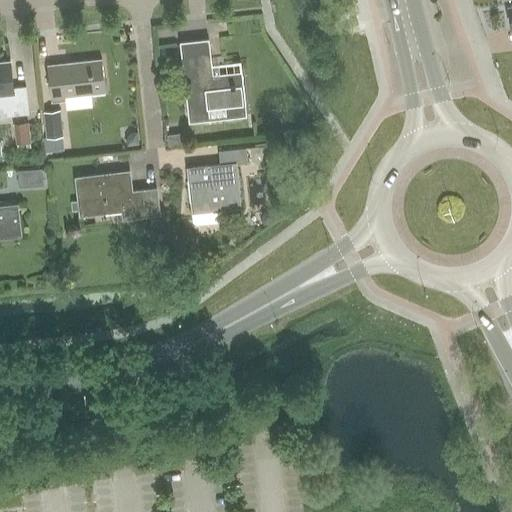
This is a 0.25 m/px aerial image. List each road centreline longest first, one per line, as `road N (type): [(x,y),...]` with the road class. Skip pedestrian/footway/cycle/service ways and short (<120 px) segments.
road 1 (secondary): [(385,244),(174,344),(100,368),(0,378)]
road 2 (secondary): [(390,0),(415,104),(410,146)]
road 3 (secondary): [(466,136),(440,99),(412,0)]
